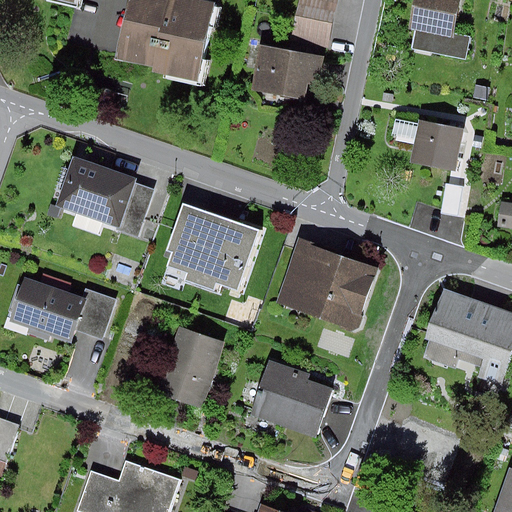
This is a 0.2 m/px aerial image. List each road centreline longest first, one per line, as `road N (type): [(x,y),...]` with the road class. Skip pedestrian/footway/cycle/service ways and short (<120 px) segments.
road 1 (residential): [(430,251),(349,478),(315,485),(0,386)]
road 2 (residential): [(328,215),(25,110)]
road 3 (residential): [(372,0),(328,215)]
